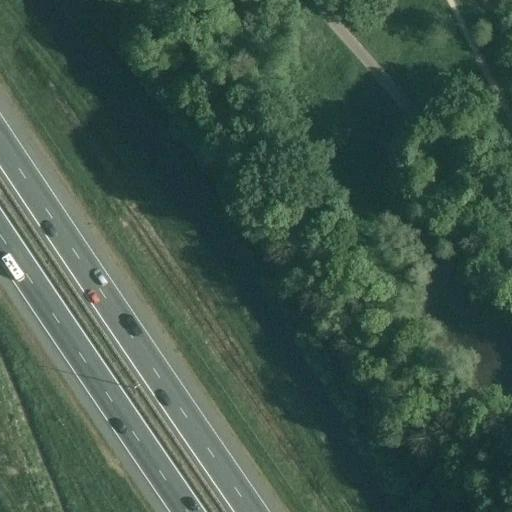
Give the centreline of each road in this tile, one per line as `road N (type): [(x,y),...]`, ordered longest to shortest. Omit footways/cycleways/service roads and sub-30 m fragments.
road 1 (motorway): [(248,511),(0,144)]
road 2 (motorway): [(0,238),(185,511)]
